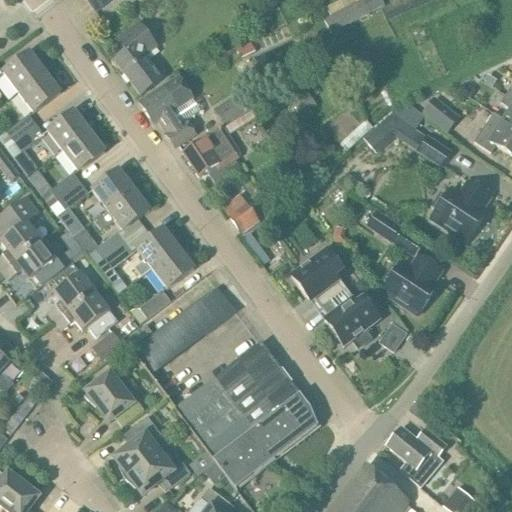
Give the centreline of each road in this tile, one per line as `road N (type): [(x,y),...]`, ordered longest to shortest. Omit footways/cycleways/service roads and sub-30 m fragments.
road 1 (residential): [(369,444),(39,0)]
road 2 (residential): [(369,444),(511,262)]
